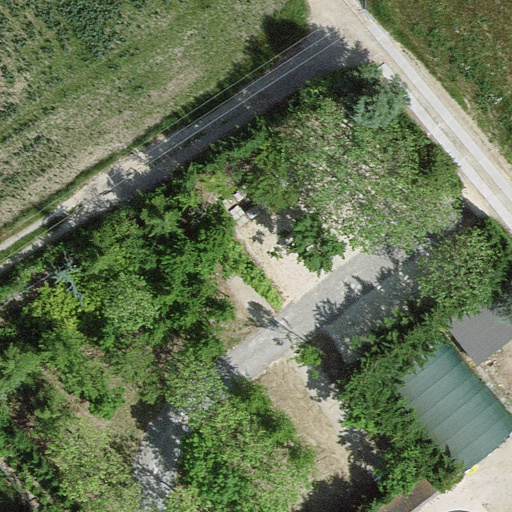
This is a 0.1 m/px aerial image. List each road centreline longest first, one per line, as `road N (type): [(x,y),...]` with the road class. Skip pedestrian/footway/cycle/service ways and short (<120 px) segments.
road 1 (track): [(0,260),(360,32)]
road 2 (track): [(511,212),(336,0)]
